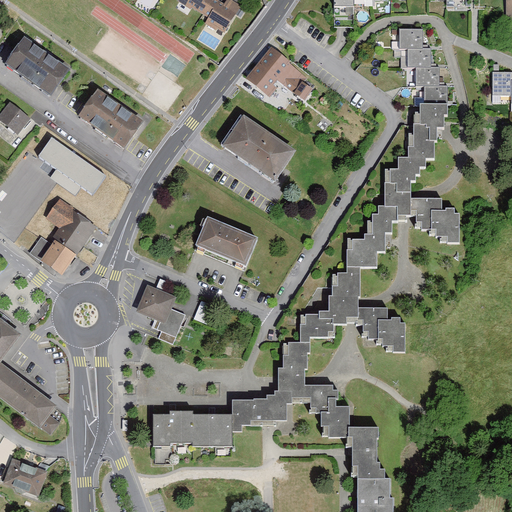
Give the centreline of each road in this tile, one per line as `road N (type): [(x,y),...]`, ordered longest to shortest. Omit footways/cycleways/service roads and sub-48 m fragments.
road 1 (residential): [(271,22),(374,90),(390,110),(274,313),(269,320),(114,256)]
road 2 (tertiary): [(271,22),(164,155),(114,256)]
road 3 (unknown): [(267,452),(139,484)]
